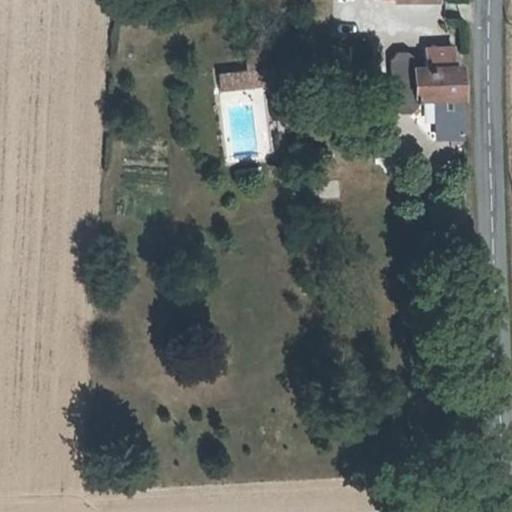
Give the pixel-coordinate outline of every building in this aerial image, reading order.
[(456,30),(431,31),(431,41),(456,40),(456,30)] [(239,59),(258,59),(254,33),(235,36),(239,59)] [(398,89),(421,87),(443,86),(464,85),(469,85),(471,54),(456,54),(456,40),(431,41),(431,55),(420,55),(419,44),(416,42),(397,42),(397,45),(398,89)] [(259,64),(258,59),(239,59),(240,66),(243,65),(246,82),(258,80),(256,65),(259,64)] [(214,87),(246,82),(243,65),(240,66),(211,71),(214,87)] [(443,129),(464,128),(464,85),(443,86),(443,129)] [(420,99),(421,87),(398,89),(398,96),(403,100),(420,99)]
